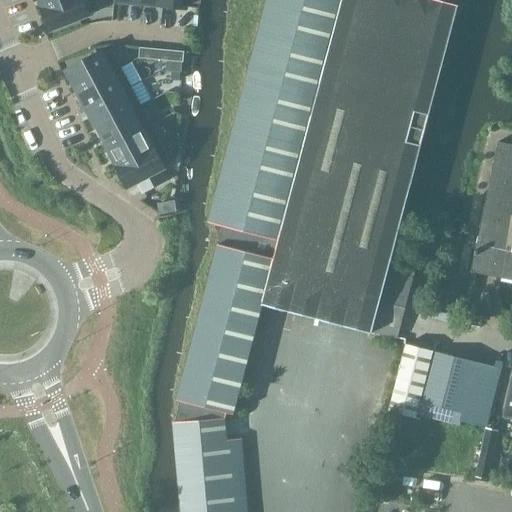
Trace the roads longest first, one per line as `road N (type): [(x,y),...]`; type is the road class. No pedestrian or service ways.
road 1 (residential): [(17,65),(64,173),(127,216),(138,234),(130,263),(66,298)]
road 2 (residential): [(17,65),(109,33),(179,38)]
road 3 (tertiary): [(88,511),(32,371)]
road 4 (residential): [(511,503),(379,481)]
